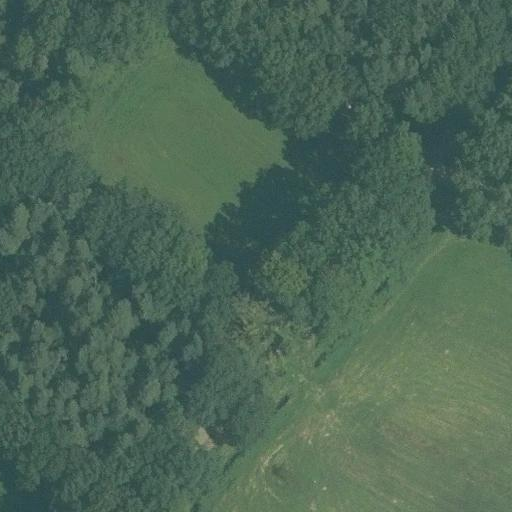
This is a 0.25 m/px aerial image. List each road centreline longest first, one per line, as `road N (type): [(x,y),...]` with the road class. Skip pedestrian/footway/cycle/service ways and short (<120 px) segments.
road 1 (unclassified): [(138,511),(446,136),(511,9)]
road 2 (track): [(199,0),(418,172),(511,202)]
